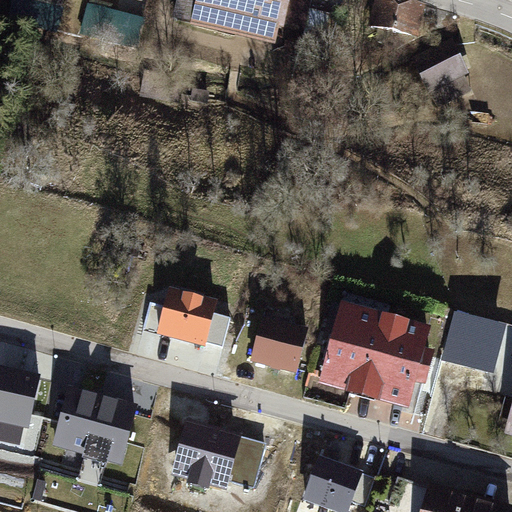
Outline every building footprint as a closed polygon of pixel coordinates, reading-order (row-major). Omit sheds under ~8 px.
[(61,0),(25,0),(59,10),(61,0)] [(246,21),(251,0),(201,0),(199,9),(246,21)] [(290,0),(251,0),(246,21),(284,30),(290,0)] [(379,0),(373,29),(419,39),(425,10),(379,0)] [(143,52),(150,21),(93,7),(85,39),(143,52)] [(341,17),(312,9),(301,53),(330,60),(341,17)] [(450,50),(420,65),(442,108),(472,92),(450,50)] [(171,285),(158,331),(207,344),(220,298),(171,285)] [(428,334),(347,311),(327,380),(407,402),(413,382),(426,385),(433,360),(422,357),(428,334)] [(502,376),(510,327),(457,318),(449,367),(502,376)] [(310,333),(264,321),(254,361),(299,373),(310,333)] [(0,425),(32,432),(42,380),(0,371),(0,425)] [(56,445),(126,466),(143,408),(73,388),(56,445)] [(511,399),(510,398),(501,427),(511,430),(511,399)] [(228,492),(244,438),(190,421),(173,475),(228,492)] [(321,458),(306,499),(340,511),(350,511),(365,474),(321,458)] [(436,511),(441,496),(401,483),(388,511),(436,511)] [(511,511),(482,504),(484,497),(469,492),(467,499),(442,492),(441,496),(436,511),(511,511)]
